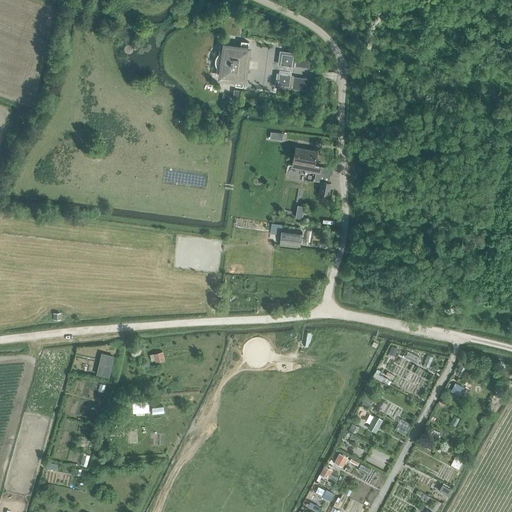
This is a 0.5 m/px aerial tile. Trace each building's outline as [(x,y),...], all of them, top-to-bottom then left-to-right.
[(216,56),(215,59),(214,63),(215,66),(216,68),(216,69),(219,69),(217,79),(235,81),(234,86),(243,87),(243,83),(246,83),(251,47),(248,46),(249,42),(241,41),(240,45),(222,43),(221,53),(219,53),(218,54),(216,56)] [(294,67),(296,53),(279,50),(277,65),(294,67)] [(291,89),(293,75),(276,72),(274,87),(291,89)] [(282,140),(283,133),(271,132),(270,138),(282,140)] [(320,174),(321,173),(323,174),(331,175),(332,175),(333,168),(322,166),(322,165),(315,164),(317,150),(295,146),(292,162),(305,164),(303,171),(320,174)] [(319,192),(318,193),(329,195),(331,182),(330,182),(331,175),(323,174),(322,181),(321,180),(319,192)] [(282,228),(280,240),(300,243),(302,230),(282,228)] [(324,249),(330,245),(327,240),(321,244),(324,249)] [(391,345),(388,353),(395,356),(398,348),(391,345)] [(164,350),(153,353),(155,361),(165,359),(164,350)] [(113,357),(104,354),(99,374),(109,377),(113,357)] [(455,383),(451,391),(460,396),(464,387),(455,383)] [(506,390),(499,386),(496,391),(504,395),(506,390)] [(373,398),(366,395),(362,403),(369,406),(373,398)] [(368,426),(377,431),(383,420),(374,415),(368,426)] [(401,418),(395,429),(405,434),(411,423),(401,418)] [(352,423),(349,429),(356,433),(359,427),(352,423)] [(337,449),(333,456),(340,460),(344,453),(337,449)] [(455,457),(451,464),(458,468),(462,461),(455,457)] [(446,489),(437,484),(434,490),(443,494),(446,489)] [(336,499),(325,493),(323,498),(333,503),(336,499)]
